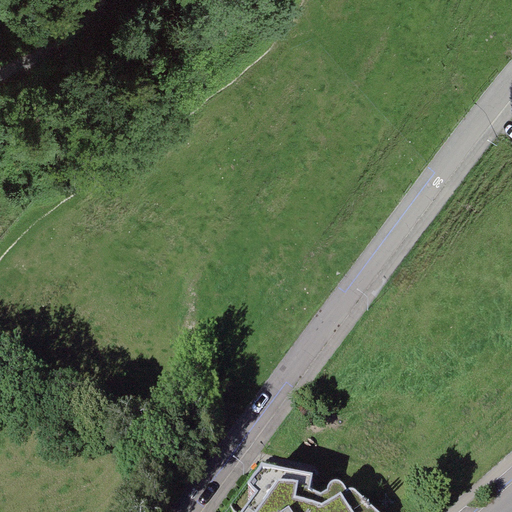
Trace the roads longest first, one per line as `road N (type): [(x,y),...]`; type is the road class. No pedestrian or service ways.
road 1 (residential): [(184,511),(511,90)]
road 2 (motorway): [(110,511),(89,300),(58,116)]
road 3 (track): [(106,0),(87,24),(0,74)]
road 4 (motorway): [(58,116),(18,0)]
